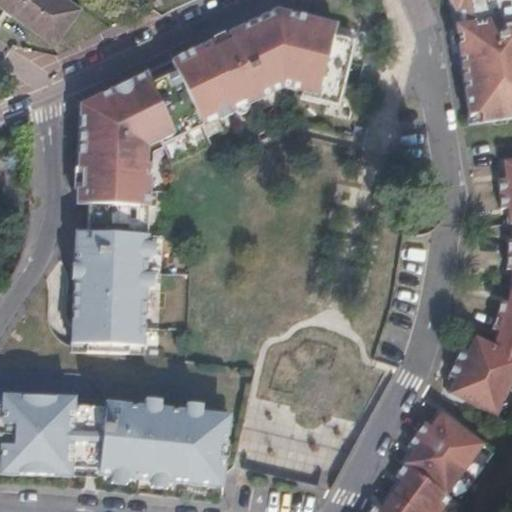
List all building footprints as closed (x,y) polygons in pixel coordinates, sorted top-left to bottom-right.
[(0,0),(0,3),(62,48),(89,12),(71,0),(0,0)] [(445,0),(451,13),(455,12),(456,28),(450,29),(463,118),(474,116),(475,124),(511,119),(511,20),(511,21),(508,0),(445,0)] [(272,10),(169,61),(199,126),(219,117),(214,107),(221,104),(226,113),(279,87),(296,98),(333,108),(350,41),(328,36),(331,25),(272,10)] [(199,126),(169,61),(77,105),(74,205),(86,205),(85,234),(72,234),(68,345),(82,345),(82,354),(125,355),(125,347),(140,347),(147,165),(143,165),(143,149),(157,141),(159,145),(199,126)] [(511,162),(497,164),(498,182),(491,182),(494,212),(502,211),(503,228),(508,228),(509,243),(501,243),(501,272),(508,272),(507,289),(503,305),(496,303),(490,331),(498,334),(492,348),(472,339),(466,355),(459,352),(446,378),(453,381),(446,397),(491,418),(497,406),(500,407),(511,382),(511,162)] [(220,479),(225,430),(217,430),(218,417),(102,406),(102,412),(70,411),(70,401),(0,397),(0,476),(67,478),(67,471),(95,472),(95,478),(210,490),(212,478),(220,479)] [(439,416),(429,430),(423,425),(406,449),(411,453),(393,479),(399,483),(380,510),(374,506),(369,511),(440,511),(449,500),(443,495),(450,485),(454,489),(475,456),(472,455),(479,445),(439,416)]
